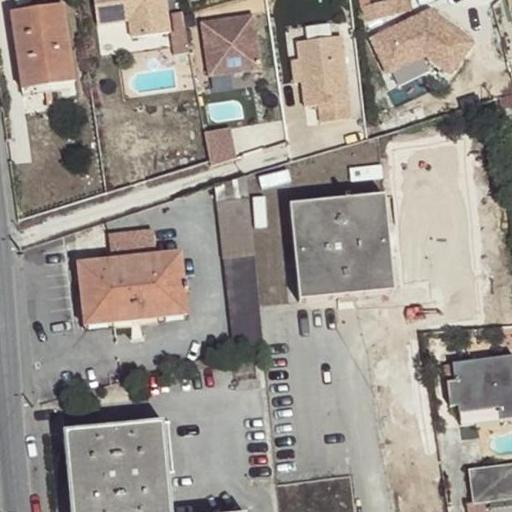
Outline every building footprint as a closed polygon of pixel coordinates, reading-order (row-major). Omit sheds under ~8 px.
[(133,43),(170,37),(164,0),(93,0),(98,31),(130,26),(133,43)] [(47,76),(48,85),(73,81),(63,8),(10,15),(19,80),(47,76)] [(369,42),(387,75),(434,50),(465,64),(480,29),(433,8),(369,42)] [(211,81),(263,73),(254,19),(202,28),(211,81)] [(309,37),(332,36),(331,25),(309,26),(309,37)] [(327,123),(356,118),(344,37),(300,43),(310,108),(324,105),(327,123)] [(299,84),(306,83),(303,61),(296,62),(299,84)] [(21,88),(48,85),(47,76),(19,80),(21,88)] [(232,127),(207,130),(211,164),(236,160),(232,127)] [(382,179),(380,167),(349,170),(351,182),(382,179)] [(257,307),(243,176),(215,186),(234,350),(261,343),(257,307)] [(298,302),(394,294),(384,197),(288,206),(298,302)] [(184,286),(181,254),(157,257),(154,233),(109,237),(111,263),(78,266),(81,296),(133,291),(184,286)] [(184,286),(133,291),(136,321),(187,316),(184,286)] [(85,327),(136,321),(133,291),(81,296),(85,327)] [(511,420),(511,357),(451,365),(454,383),(446,384),(449,409),(457,409),(458,415),(497,410),(499,422),(511,420)] [(63,433),(70,511),(172,511),(168,475),(174,474),(169,423),(63,433)] [(473,505),(511,500),(511,464),(467,471),(473,505)]
